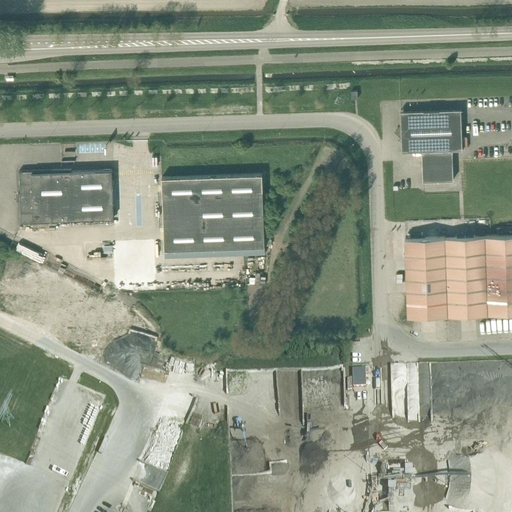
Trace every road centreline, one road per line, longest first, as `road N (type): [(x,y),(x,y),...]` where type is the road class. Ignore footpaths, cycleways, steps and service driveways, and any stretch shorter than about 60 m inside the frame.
road 1 (unclassified): [(511,348),(421,350),(386,335),(374,158),(352,124),(0,132)]
road 2 (unclassified): [(0,69),(511,52)]
road 3 (secondary): [(0,49),(511,32)]
